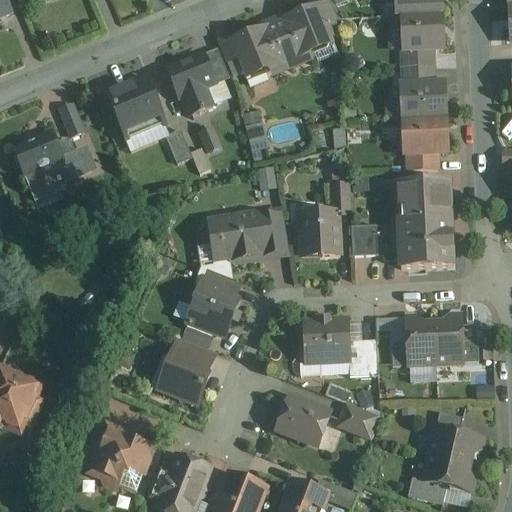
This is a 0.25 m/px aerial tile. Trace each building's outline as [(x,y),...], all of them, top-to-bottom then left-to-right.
[(0,0),(0,20),(11,16),(11,17),(12,16),(5,0),(0,0)] [(396,0),(397,19),(402,19),(442,17),(441,0),(396,0)] [(313,7),(303,11),(301,17),(290,21),(284,18),(273,23),(288,59),(299,55),(301,59),(315,54),(314,50),(331,43),(324,26),(325,24),(319,10),(313,7)] [(442,17),(402,19),(403,32),(408,37),(409,52),(409,53),(432,52),(443,52),(442,17)] [(260,34),(249,38),(244,36),(234,40),(232,45),(237,60),(239,61),(246,78),(263,71),(265,74),(279,68),(277,64),(288,59),(273,23),(263,27),(260,34)] [(218,52),(204,58),(216,87),(223,84),(230,81),(218,52)] [(432,52),(409,53),(409,52),(402,52),(403,71),(433,70),(432,52)] [(203,57),(168,72),(180,102),(181,102),(188,120),(213,109),(206,92),(216,88),(216,87),(204,58),(203,57)] [(433,70),(403,71),(404,88),(434,87),(433,70)] [(147,80),(107,97),(126,143),(128,142),(127,141),(164,125),(164,127),(166,126),(147,80)] [(223,84),(216,87),(216,88),(206,92),(213,109),(230,102),(223,84)] [(404,88),(401,89),(402,102),(407,107),(408,123),(442,122),(442,119),(446,114),(445,94),(441,90),(440,87),(434,87),(404,88)] [(84,135),(73,107),(60,113),(71,140),(84,135)] [(408,123),(403,123),(404,136),(409,141),(409,156),(410,158),(438,157),(443,156),(443,153),(448,148),(447,130),(442,125),(442,122),(408,123)] [(253,155),(270,152),(265,124),(248,127),(253,155)] [(213,131),(200,137),(208,156),(209,155),(208,153),(219,148),(220,151),(221,150),(213,131)] [(181,133),(166,140),(178,167),(192,161),(181,133)] [(51,134),(33,142),(34,145),(14,154),(24,179),(63,163),(56,146),(51,134)] [(74,157),(68,142),(56,146),(63,163),(24,179),(35,205),(63,194),(59,187),(91,174),(83,153),(74,157)] [(366,164),(366,147),(351,147),(352,164),(366,164)] [(202,152),(191,156),(200,178),(211,173),(202,152)] [(438,157),(410,158),(409,156),(407,156),(408,175),(438,174),(438,157)] [(264,170),(266,190),(280,189),(277,169),(264,170)] [(449,185),(398,188),(399,228),(451,225),(449,185)] [(349,188),(332,189),(333,215),(338,215),(338,219),(350,219),(349,188)] [(282,214),(259,218),(265,253),(288,249),(282,214)] [(333,215),(305,217),(298,225),(298,233),(302,236),(303,260),(340,258),(338,219),(338,215),(333,215)] [(259,217),(219,224),(221,236),(213,247),(216,264),(230,262),(236,267),(258,263),(265,253),(259,218),(259,217)] [(451,225),(399,228),(401,272),(453,269),(451,225)] [(377,229),(351,230),(353,260),(378,259),(377,229)] [(237,286),(208,274),(203,287),(232,298),(237,286)] [(232,298),(203,287),(188,326),(215,336),(221,339),(226,337),(237,308),(232,298)] [(445,326),(434,326),(436,369),(464,368),(462,329),(462,317),(451,318),(445,324),(445,326)] [(417,319),(406,320),(408,370),(436,369),(434,326),(423,327),(423,325),(417,319)] [(331,322),(318,323),(318,324),(305,324),(306,340),(300,343),(301,356),(307,358),(307,367),(349,365),(350,365),(349,345),(348,322),(331,323),(331,322)] [(215,336),(189,326),(183,344),(208,354),(215,336)] [(477,328),(462,329),(464,367),(479,366),(477,328)] [(183,344),(180,343),(174,358),(202,369),(206,367),(211,355),(208,354),(183,344)] [(377,343),(349,345),(350,365),(349,365),(350,381),(379,379),(377,343)] [(174,358),(173,357),(169,368),(171,373),(163,394),(198,408),(208,382),(201,369),(202,369),(174,358)] [(43,390),(1,371),(0,373),(0,430),(3,432),(3,431),(21,439),(26,429),(32,431),(45,403),(39,400),(43,390)] [(331,417),(289,401),(277,433),(318,449),(331,417)] [(381,420),(347,407),(340,425),(356,431),(354,436),(372,443),(381,420)] [(463,421),(440,416),(436,431),(460,436),(463,421)] [(131,445),(125,442),(121,432),(102,424),(91,450),(102,454),(93,474),(101,477),(106,489),(114,492),(120,489),(137,495),(150,463),(147,457),(150,450),(132,443),(131,445)] [(436,431),(435,430),(429,458),(471,467),(473,456),(475,457),(483,452),(485,442),(460,436),(436,431)] [(471,467),(429,458),(423,484),(423,485),(447,491),(473,496),(475,486),(470,478),(469,478),(471,467)] [(161,503),(159,508),(168,511),(194,511),(198,503),(199,504),(203,502),(206,495),(204,491),(203,490),(210,472),(178,460),(170,479),(161,503)] [(158,474),(149,498),(161,503),(170,479),(158,474)] [(257,511),(265,492),(235,481),(225,507),(222,511),(257,511)] [(447,491),(423,485),(423,484),(413,481),(408,500),(443,508),(447,491)] [(352,511),(358,498),(319,483),(315,495),(326,499),(324,503),(345,511),(352,511)] [(315,495),(294,487),(290,500),(284,502),(286,508),(284,511),(320,511),(324,503),(326,499),(315,495)] [(222,511),(225,507),(212,501),(207,511),(222,511)]
